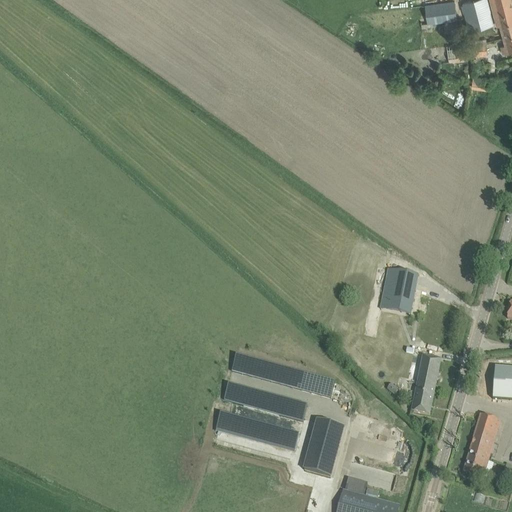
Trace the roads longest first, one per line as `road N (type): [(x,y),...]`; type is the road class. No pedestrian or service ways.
road 1 (unclassified): [(427,511),(511,213)]
road 2 (unknown): [(315,511),(348,407),(332,379)]
